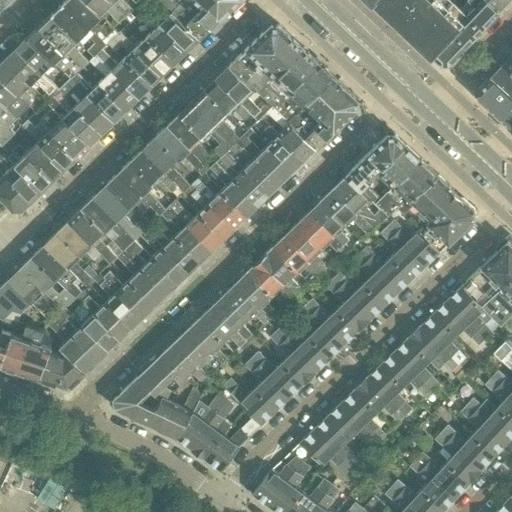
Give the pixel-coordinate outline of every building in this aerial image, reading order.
[(85,0),(65,0),(63,3),(106,42),(118,31),(106,19),(100,25),(94,20),(100,14),(85,0)] [(110,0),(85,0),(100,14),(106,8),(118,21),(123,15),(124,16),(126,15),(110,0)] [(110,0),(126,15),(132,9),(122,0),(110,0)] [(161,0),(171,10),(181,0),(161,0)] [(181,0),(171,10),(186,24),(210,0),(181,0)] [(210,0),(186,24),(200,37),(238,0),(210,0)] [(399,24),(401,25),(416,39),(429,52),(430,53),(440,62),(448,62),(486,22),(498,10),(487,0),(374,0),(381,6),(387,12),(397,21),(399,24)] [(487,0),(498,10),(507,0),(487,0)] [(100,48),(106,42),(63,3),(50,15),(81,43),(89,36),(95,42),(87,49),(94,55),(95,53),(101,48),(100,48)] [(146,34),(174,62),(186,50),(148,13),(144,8),(139,13),(146,21),(145,22),(152,29),(146,34)] [(148,13),(186,50),(200,37),(186,24),(171,10),(164,17),(155,8),(151,11),(148,13)] [(50,15),(38,27),(82,67),(89,60),(78,50),(83,45),(81,43),(50,15)] [(270,24),(228,65),(243,78),(259,62),(288,34),(279,24),(270,24)] [(38,27),(26,38),(53,62),(63,72),(68,68),(74,74),(77,72),(82,67),(38,27)] [(122,58),(150,85),(162,73),(135,45),(132,43),(128,39),(120,30),(118,31),(106,42),(115,50),(121,44),(128,52),(122,58)] [(135,45),(162,73),(174,62),(146,34),(135,45)] [(303,48),(288,34),(259,62),(243,78),(254,89),(258,92),(274,76),(303,48)] [(26,38),(15,49),(41,73),(53,62),(26,38)] [(95,53),(138,97),(150,85),(122,58),(116,63),(101,48),(95,53)] [(318,62),(303,48),(274,76),(258,92),(266,100),(271,106),(272,105),(273,106),(278,101),(318,62)] [(15,49),(3,60),(30,84),(35,79),(40,83),(39,83),(52,96),(58,89),(59,89),(41,73),(15,49)] [(511,52),(501,63),(511,73),(511,52)] [(98,81),(125,109),(138,97),(95,53),(94,55),(89,60),(104,76),(98,81)] [(3,60),(0,63),(0,78),(29,105),(28,105),(31,102),(28,99),(32,96),(24,89),(30,84),(3,60)] [(292,115),(332,76),(318,62),(278,101),(292,115)] [(511,73),(501,63),(489,77),(511,98),(511,73)] [(228,65),(216,77),(251,112),(258,119),(266,112),(271,106),(266,100),(259,108),(247,95),(254,89),(243,78),(228,65)] [(71,77),(114,120),(125,109),(98,81),(91,88),(81,76),(77,72),(74,74),(71,77)] [(287,121),(302,135),(348,90),(332,76),(292,115),(287,121)] [(73,105),(101,132),(114,120),(71,77),(59,89),(58,89),(66,97),(73,91),(80,98),(73,105)] [(203,89),(227,113),(233,108),(243,120),(246,117),(251,112),(216,77),(203,89)] [(478,97),(510,128),(511,127),(510,127),(511,125),(511,98),(489,77),(477,89),(477,97),(478,97)] [(0,78),(0,100),(17,117),(29,105),(0,78)] [(226,139),(232,145),(237,139),(238,138),(233,133),(234,132),(230,127),(230,128),(221,119),(227,113),(203,89),(190,102),(226,139)] [(302,135),(315,148),(357,107),(358,107),(358,99),(357,99),(348,90),(302,135)] [(52,106),(89,144),(101,132),(73,105),(67,111),(52,96),(47,102),(52,106)] [(11,123),(17,117),(0,100),(0,122),(8,130),(12,134),(15,132),(11,128),(14,125),(11,123)] [(190,102),(178,114),(202,138),(208,132),(216,140),(215,141),(219,145),(214,150),(220,156),(225,151),(226,150),(232,145),(226,139),(190,102)] [(42,120),(50,128),(77,156),(89,144),(52,106),(52,107),(50,109),(41,119),(42,120)] [(283,128),(277,133),(303,160),(315,148),(302,135),(287,121),(271,106),(266,112),(280,125),(283,128)] [(178,114),(166,125),(202,161),(209,155),(197,143),(202,138),(178,114)] [(50,128),(42,120),(34,127),(27,119),(22,124),(64,168),(77,156),(50,128)] [(4,142),(11,136),(12,134),(8,130),(0,122),(0,144),(1,146),(4,142)] [(25,152),(53,179),(64,168),(22,124),(16,130),(24,139),(31,146),(25,152)] [(166,125),(154,137),(178,161),(183,156),(200,173),(207,166),(202,161),(166,125)] [(266,144),(291,171),(303,160),(277,133),(274,130),(269,125),(263,131),(271,139),(266,144)] [(237,139),(279,182),(291,171),(266,144),(260,150),(247,137),(253,131),(250,128),(238,138),(237,139)] [(15,132),(12,134),(11,136),(19,144),(24,139),(16,130),(15,132)] [(360,190),(366,184),(377,173),(406,145),(395,134),(386,134),(345,175),(360,190)] [(19,144),(11,136),(4,142),(12,150),(19,144)] [(141,150),(176,186),(183,193),(186,189),(190,185),(172,166),(178,161),(154,137),(141,150)] [(241,168),(267,194),(279,182),(237,139),(232,145),(237,151),(248,162),(241,168)] [(4,142),(1,146),(0,146),(0,148),(41,191),(53,179),(25,152),(19,158),(12,150),(4,142)] [(232,145),(226,150),(225,151),(220,156),(214,161),(213,162),(256,205),(267,194),(241,168),(236,174),(228,166),(234,161),(235,160),(232,156),(237,151),(232,145)] [(387,192),(421,159),(406,145),(377,173),(379,176),(382,173),(390,181),(388,183),(392,186),(387,191),(387,192)] [(0,160),(8,169),(2,175),(29,203),(41,191),(0,148),(0,160)] [(141,150),(130,161),(153,185),(159,179),(171,191),(176,186),(141,150)] [(388,216),(396,207),(392,204),(396,200),(403,193),(408,198),(436,174),(421,159),(387,192),(381,198),(375,204),(379,209),(383,212),(388,216)] [(130,161),(117,173),(150,205),(158,215),(160,214),(165,208),(148,190),(153,185),(130,161)] [(219,189),(245,216),(246,215),(256,205),(213,162),(209,167),(225,184),(219,189)] [(29,203),(2,175),(0,172),(0,197),(12,209),(12,210),(22,210),(21,209),(29,203)] [(117,173),(105,185),(129,209),(135,203),(143,212),(150,205),(117,173)] [(427,215),(430,218),(457,193),(450,186),(449,185),(448,185),(438,175),(437,174),(436,174),(408,198),(396,207),(403,215),(415,203),(420,208),(417,212),(424,218),(427,215)] [(373,228),(388,216),(383,212),(379,209),(374,214),(365,206),(371,200),(360,190),(345,175),(332,187),(373,228)] [(191,184),(233,228),(245,216),(219,189),(213,195),(207,188),(197,178),(191,184)] [(196,212),(222,238),(233,228),(191,184),(190,185),(186,189),(202,206),(196,212)] [(360,190),(371,200),(375,204),(381,198),(366,184),(360,190)] [(105,185),(92,197),(134,239),(139,234),(145,229),(146,227),(141,221),(135,226),(123,213),(129,209),(105,185)] [(320,199),(345,225),(352,218),(367,234),(373,228),(332,187),(320,199)] [(430,226),(423,235),(438,251),(447,242),(448,243),(449,241),(458,232),(460,231),(459,231),(473,218),(474,217),(474,209),(473,208),(461,197),(460,196),(457,193),(430,218),(426,222),(430,226)] [(92,197),(80,209),(104,232),(110,226),(117,235),(112,240),(122,250),(127,245),(134,239),(92,197)] [(320,199),(309,210),(346,250),(352,244),(340,230),(345,225),(320,199)] [(168,206),(210,249),(221,238),(222,238),(196,212),(191,217),(175,200),(168,206)] [(173,234),(199,260),(210,249),(168,206),(165,208),(160,214),(166,220),(168,217),(179,228),(173,234)] [(80,209),(68,221),(100,253),(109,262),(116,256),(99,237),(104,232),(80,209)] [(309,210),(296,222),(322,248),(328,242),(340,255),(346,250),(309,210)] [(394,220),(387,227),(424,265),(438,251),(423,235),(417,229),(410,236),(394,220)] [(84,251),(93,260),(100,253),(68,221),(56,232),(80,255),(84,251)] [(296,222),(284,234),(320,271),(334,260),(329,255),(322,261),(315,254),(322,248),(296,222)] [(145,229),(187,272),(199,260),(173,234),(168,239),(160,232),(161,231),(157,227),(156,228),(151,223),(146,227),(145,229)] [(396,249),(389,256),(410,278),(424,265),(387,227),(381,233),(388,239),(387,240),(396,249)] [(151,256),(176,282),(177,282),(177,281),(187,272),(145,229),(139,234),(156,251),(151,256)] [(56,232),(43,244),(76,276),(85,286),(93,279),(74,260),(80,255),(56,232)] [(272,245),(272,246),(297,271),(303,265),(310,272),(303,278),(307,282),(320,271),(284,234),(273,245),(272,245)] [(127,245),(122,250),(165,294),(176,282),(151,256),(145,261),(137,253),(142,248),(141,246),(134,239),(127,245)] [(502,286),(511,275),(511,245),(508,241),(507,240),(460,286),(481,307),(491,297),(488,293),(498,282),(502,286)] [(43,244),(32,255),(55,279),(64,287),(74,297),(76,295),(80,291),(71,281),(76,276),(43,244)] [(272,246),(260,257),(294,293),(300,288),(290,278),(297,271),(272,246)] [(366,247),(360,252),(397,291),(410,278),(389,256),(382,262),(374,253),(373,253),(366,247)] [(128,279),(153,305),(165,294),(122,250),(116,256),(133,273),(128,279)] [(369,275),(362,282),(383,304),(397,291),(360,252),(353,259),(360,265),(360,266),(369,275)] [(55,279),(32,255),(19,267),(58,305),(62,309),(65,306),(74,297),(64,287),(58,293),(49,285),(55,279)] [(247,269),(247,270),(272,295),(278,289),(287,299),(294,293),(260,257),(247,269)] [(36,297),(55,315),(62,309),(58,305),(19,267),(6,280),(28,303),(29,302),(30,303),(36,297)] [(247,270),(235,281),(269,317),(275,311),(266,301),(272,295),(247,270)] [(103,277),(141,316),(153,305),(128,279),(122,284),(109,271),(103,277)] [(104,301),(130,327),(131,326),(130,326),(141,316),(103,277),(100,273),(93,279),(99,285),(99,284),(110,295),(104,301)] [(339,273),(332,279),(370,317),(383,304),(362,282),(355,289),(346,279),(346,280),(339,273)] [(499,325),(511,311),(511,275),(502,286),(496,293),(505,301),(490,315),(490,316),(499,325)] [(334,309),(356,330),(370,317),(332,279),(326,285),(333,292),(342,302),(334,309)] [(6,280),(0,285),(0,314),(3,316),(12,308),(20,311),(28,303),(6,280)] [(235,281),(223,293),(248,319),(254,313),(264,322),(269,317),(235,281)] [(483,323),(490,316),(490,315),(481,307),(460,286),(447,299),(485,338),(491,332),(483,323)] [(81,301),(118,338),(130,327),(104,301),(99,306),(82,289),(80,291),(76,295),(81,301)] [(223,293),(211,305),(244,341),(251,334),(242,325),(248,319),(223,293)] [(311,298),(304,305),(342,344),(356,330),(334,309),(328,315),(319,306),(311,298)] [(478,345),(485,338),(447,299),(433,312),(455,334),(461,328),(470,338),(470,337),(478,345)] [(81,324),(107,350),(118,338),(81,301),(70,312),(71,313),(81,324)] [(199,316),(198,317),(224,343),(230,336),(238,346),(244,341),(211,305),(199,316)] [(315,328),(308,335),(329,357),(342,344),(304,305),(298,310),(298,311),(306,318),(305,319),(315,328)] [(66,318),(71,313),(70,312),(69,310),(65,306),(62,309),(55,315),(53,317),(96,360),(99,357),(107,350),(81,324),(76,329),(66,318)] [(448,340),(455,334),(433,312),(421,324),(458,363),(464,357),(457,350),(458,349),(448,340)] [(57,347),(66,355),(83,372),(96,360),(53,317),(47,322),(58,334),(64,340),(57,347)] [(186,328),(211,355),(220,364),(226,358),(217,348),(224,343),(198,317),(186,328)] [(0,362),(0,364),(20,371),(35,327),(14,320),(10,332),(0,362)] [(283,324),(276,331),(315,370),(329,357),(308,335),(301,341),(292,332),(292,333),(283,324)] [(451,369),(458,363),(421,324),(406,338),(428,360),(437,368),(443,362),(443,363),(445,362),(451,369)] [(39,377),(49,349),(51,345),(40,342),(44,330),(42,329),(35,327),(20,371),(39,377)] [(199,367),(205,360),(214,370),(220,364),(211,355),(186,328),(173,340),(199,367)] [(0,362),(10,332),(1,329),(0,333),(0,362)] [(287,355),(280,361),(301,383),(315,370),(276,331),(270,336),(279,345),(278,346),(287,355)] [(422,366),(428,360),(406,338),(394,350),(432,388),(437,383),(431,375),(422,366)] [(173,340),(160,353),(186,379),(193,372),(201,380),(200,382),(205,387),(206,385),(209,377),(199,367),(173,340)] [(493,352),(500,360),(511,348),(505,341),(493,352)] [(49,349),(39,377),(68,387),(83,372),(66,355),(49,349)] [(424,395),(432,388),(394,350),(380,363),(402,385),(408,379),(417,388),(424,395)] [(258,352),(251,359),(288,397),(301,383),(280,361),(274,368),(265,358),(264,359),(258,352)] [(160,353),(137,376),(149,389),(155,383),(161,388),(163,386),(172,377),(180,385),(175,390),(179,394),(190,383),(186,379),(160,353)] [(260,381),(253,388),(275,410),(288,397),(251,359),(245,364),(252,371),(251,371),(260,381)] [(395,392),(402,385),(380,363),(368,375),(405,414),(411,408),(404,402),(405,401),(395,392)] [(497,370),(492,377),(511,396),(511,382),(505,376),(505,377),(497,370)] [(397,421),(405,414),(368,375),(354,389),(375,411),(382,405),(391,414),(397,421)] [(115,407),(134,416),(141,401),(144,396),(150,391),(154,395),(157,392),(161,388),(155,383),(149,389),(137,376),(114,398),(113,399),(115,407)] [(501,400),(495,407),(511,422),(511,396),(492,377),(485,384),(493,390),(492,391),(501,400)] [(239,401),(254,416),(261,423),(275,410),(253,388),(246,394),(237,385),(237,386),(230,379),(224,385),(231,392),(230,392),(239,401)] [(134,416),(158,428),(170,400),(166,398),(169,389),(163,386),(161,388),(157,392),(161,396),(159,402),(156,401),(153,407),(152,407),(141,401),(134,416)] [(175,436),(176,437),(193,412),(201,395),(196,389),(194,388),(189,396),(183,407),(170,400),(158,428),(175,436)] [(369,417),(375,411),(354,389),(342,400),(379,439),(384,434),(377,427),(378,426),(369,417)] [(176,437),(191,448),(226,398),(219,391),(200,417),(193,412),(176,437)] [(191,448),(206,459),(225,434),(216,428),(233,405),(226,398),(191,448)] [(472,398),(466,404),(505,441),(511,434),(511,422),(495,407),(489,413),(480,404),(480,405),(472,398)] [(371,446),(379,439),(342,400),(327,414),(349,437),(355,430),(364,440),(364,439),(371,446)] [(464,424),(462,425),(493,455),(505,441),(466,404),(460,411),(468,418),(467,418),(477,427),(472,432),(464,424)] [(342,443),(349,437),(327,414),(314,427),(350,466),(357,459),(351,453),(351,452),(342,443)] [(225,434),(206,459),(220,470),(238,445),(261,423),(254,416),(241,429),(241,428),(231,439),(225,434)] [(447,425),(441,432),(481,468),(493,455),(462,425),(460,428),(469,435),(465,440),(455,432),(447,425)] [(344,472),(350,466),(314,427),(300,441),(301,442),(310,451),(321,463),(328,456),(337,466),(338,465),(344,472)] [(446,460),(468,482),(481,468),(441,432),(435,438),(452,454),(446,460)] [(421,452),(416,458),(456,495),(468,482),(446,460),(439,468),(430,458),(429,459),(421,452)] [(252,493),(269,505),(294,469),(302,461),(296,456),(287,464),(286,464),(278,474),(271,469),(252,493)] [(426,482),(421,487),(444,508),(456,495),(416,458),(409,465),(417,472),(417,473),(426,482)] [(269,505),(278,511),(287,511),(302,492),(294,486),(302,476),(301,475),(309,466),(302,461),(294,469),(269,505)] [(287,511),(311,511),(332,485),(323,479),(318,487),(317,487),(309,497),(302,492),(287,511)] [(440,511),(444,508),(421,487),(415,494),(405,486),(404,486),(397,479),(391,485),(419,511),(440,511)] [(311,511),(330,511),(325,508),(332,498),(338,490),(332,485),(311,511)] [(419,511),(391,485),(385,492),(393,499),(392,500),(401,509),(398,511),(419,511)] [(494,511),(511,511),(511,503),(507,499),(494,511)] [(359,511),(363,509),(355,503),(348,511),(347,511),(359,511)]
